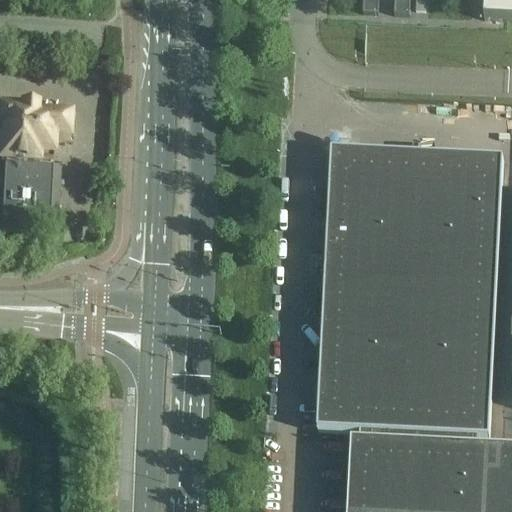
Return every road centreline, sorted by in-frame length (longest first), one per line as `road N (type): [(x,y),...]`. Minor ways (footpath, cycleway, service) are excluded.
road 1 (unclassified): [(290,511),(306,0)]
road 2 (secondary): [(200,317),(200,0)]
road 3 (secondary): [(157,0),(155,299)]
road 4 (secondary): [(191,511),(200,317)]
road 5 (secondary): [(154,334),(145,511)]
road 6 (unclassified): [(0,316),(154,334)]
road 7 (unclassified): [(155,299),(0,299)]
